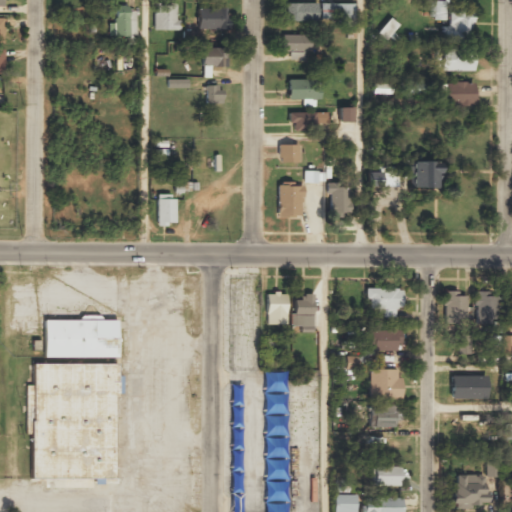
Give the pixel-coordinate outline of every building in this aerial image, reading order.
[(284,2),(283,21),(316,21),(316,3),(284,2)] [(444,2),(429,2),(428,19),(444,19),(444,2)] [(354,4),(320,3),(320,18),(353,19),(354,4)] [(153,29),(178,30),(179,20),(175,19),(176,5),(154,4),(153,29)] [(135,11),(128,11),(128,6),(114,6),(115,23),(107,23),(108,36),(125,36),(125,45),(136,44),(135,11)] [(197,29),(227,28),(227,8),(197,8),(197,29)] [(447,26),(442,26),(442,42),(464,43),(464,33),(471,33),(472,12),(448,11),(447,26)] [(384,40),(397,25),(389,18),(376,33),(384,40)] [(282,35),(281,51),(289,52),(289,60),(304,61),(304,49),(309,49),(309,36),(282,35)] [(201,49),(202,77),(210,77),(209,67),(226,66),(226,48),(201,49)] [(473,70),(473,49),(441,49),(441,71),(473,70)] [(187,79),(167,79),(167,87),(187,88),(187,79)] [(287,98),(319,99),(319,80),(287,80),(287,98)] [(474,82),(444,82),(444,92),(446,92),(446,105),(474,105),(474,82)] [(391,84),(372,83),(372,93),(391,94),(391,84)] [(205,103),(221,103),(221,85),(205,85),(205,103)] [(351,122),(352,107),(339,107),(338,121),(351,122)] [(317,131),(316,123),(328,123),(328,111),(288,113),(288,123),(292,123),(293,132),(317,131)] [(298,144),(278,144),(278,162),(298,162),(298,144)] [(438,187),(437,161),(412,162),(413,188),(438,187)] [(398,187),(398,167),(377,166),(377,172),(369,172),(368,186),(398,187)] [(323,182),(323,171),(303,171),(303,182),(323,182)] [(330,193),(330,213),(350,213),(350,183),(326,184),(326,193),(330,193)] [(277,184),(276,216),(301,217),(302,184),(277,184)] [(173,194),(156,194),(157,226),(167,226),(167,222),(175,222),(173,194)] [(401,289),(365,287),(364,300),(368,300),(368,314),(394,315),(394,307),(400,307),(401,289)] [(496,319),(496,307),(501,307),(500,296),(488,297),(488,290),(473,291),(474,325),(488,324),(488,319),(496,319)] [(466,293),(443,292),(443,321),(465,321),(466,293)] [(286,324),(285,293),(265,293),(266,325),(286,324)] [(312,294),(301,294),(301,300),(295,300),(295,332),(312,332),(312,294)] [(116,358),(116,320),(43,320),(43,358),(116,358)] [(369,350),(398,351),(399,330),(370,328),(369,350)] [(470,354),(470,334),(456,335),(457,354),(470,354)] [(500,354),(511,354),(511,336),(500,336),(500,354)] [(344,368),(357,368),(356,355),(344,356),(344,368)] [(31,364),(30,479),(66,479),(66,487),(102,487),(102,480),(114,480),(115,364),(31,364)] [(368,399),(400,399),(400,377),(396,377),(395,368),(367,369),(368,399)] [(486,376),(451,375),(450,397),(486,398),(486,376)] [(396,428),(396,415),(400,415),(400,405),(368,404),(367,427),(396,428)] [(504,440),(511,439),(511,424),(503,424),(504,440)] [(486,459),(499,460),(499,475),(486,475),(486,459)] [(373,485),(401,485),(401,464),(373,464),(373,485)] [(450,502),(456,502),(456,507),(473,507),(473,503),(486,503),(486,475),(486,474),(454,474),(454,495),(450,495),(450,502)] [(334,492),(350,491),(349,478),(333,478),(334,492)] [(333,511),(334,492),(357,493),(356,511),(333,511)] [(364,496),(402,495),(402,511),(361,511),(361,510),(364,510),(364,496)]
